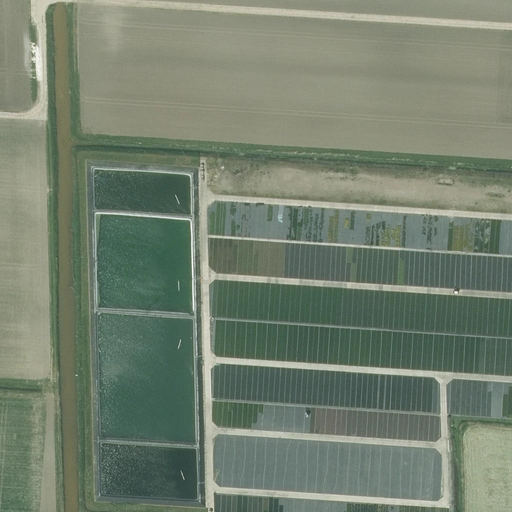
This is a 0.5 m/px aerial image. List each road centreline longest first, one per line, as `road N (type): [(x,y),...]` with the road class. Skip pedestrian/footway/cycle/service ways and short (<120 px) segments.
road 1 (track): [(208,431),(443,446),(446,505),(208,484)]
road 2 (track): [(511,379),(206,359),(201,161)]
road 3 (track): [(511,25),(90,0)]
road 4 (track): [(202,197),(511,217)]
road 5 (track): [(204,276),(511,296)]
road 6 (track): [(37,0),(42,117),(0,114)]
road 7 (track): [(206,359),(209,511)]
